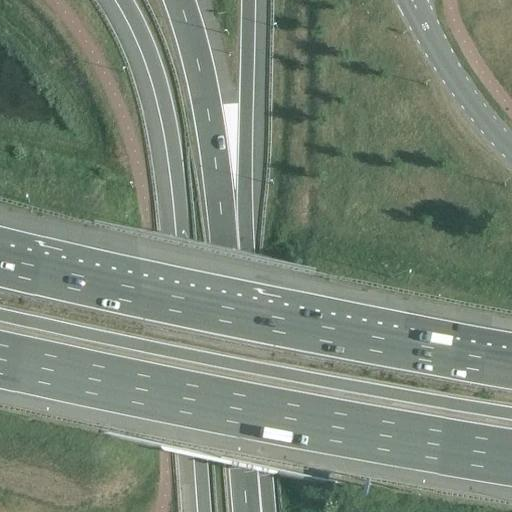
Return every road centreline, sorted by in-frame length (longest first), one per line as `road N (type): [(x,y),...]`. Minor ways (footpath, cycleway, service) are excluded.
road 1 (motorway): [(121,0),(161,94),(176,180),(203,511)]
road 2 (motorway): [(0,360),(511,459)]
road 3 (motorway): [(511,414),(0,317)]
road 4 (motorway): [(511,363),(35,270)]
road 5 (motorway): [(246,511),(220,235)]
road 6 (motorway): [(220,235),(209,122),(177,0)]
road 7 (motorway): [(220,235),(245,106),(248,0)]
road 8 (unclassified): [(408,0),(458,86),(511,154)]
